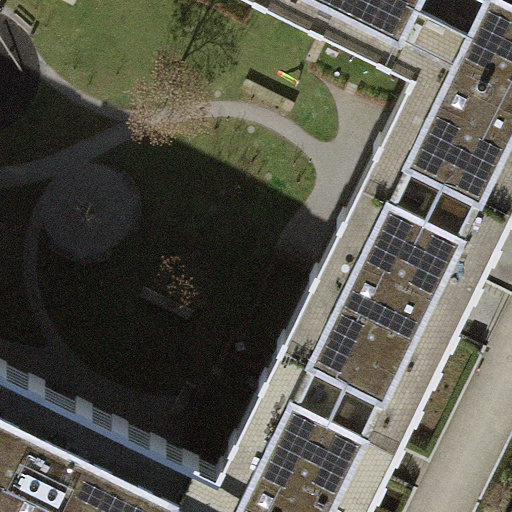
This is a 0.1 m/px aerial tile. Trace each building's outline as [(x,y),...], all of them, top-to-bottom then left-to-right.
[(336,0),(451,56),(478,0),(336,0)] [(511,0),(478,0),(451,56),(404,152),(511,205),(511,0)] [(387,185),(317,328),(429,382),(473,293),(505,227),(511,213),(511,205),(404,152),(387,185)] [(244,479),(227,511),(365,511),(429,382),(317,328),(244,479)] [(227,511),(244,479),(0,359),(0,511),(227,511)]
